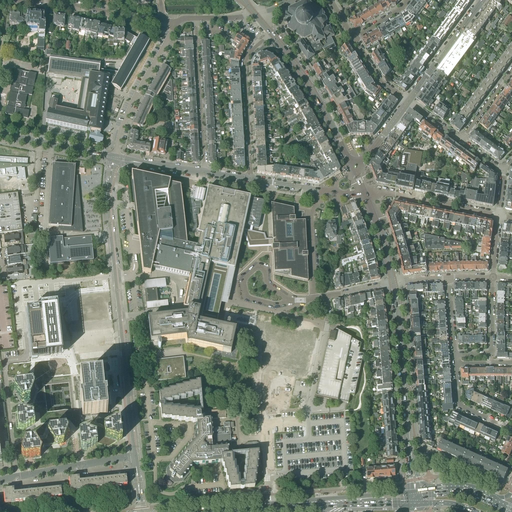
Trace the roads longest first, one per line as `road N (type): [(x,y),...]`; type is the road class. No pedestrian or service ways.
road 1 (residential): [(134,456),(108,216),(113,157)]
road 2 (tertiary): [(410,460),(393,282)]
road 3 (residential): [(251,178),(243,67),(271,33)]
road 4 (tertiary): [(271,33),(311,87),(351,165)]
road 5 (residential): [(113,157),(173,23)]
road 6 (residential): [(204,172),(196,30)]
road 7 (residential): [(499,216),(363,191)]
road 8 (residential): [(0,479),(134,456)]
road 9 (residential): [(34,0),(162,19)]
road 10 (residential): [(407,101),(482,0)]
